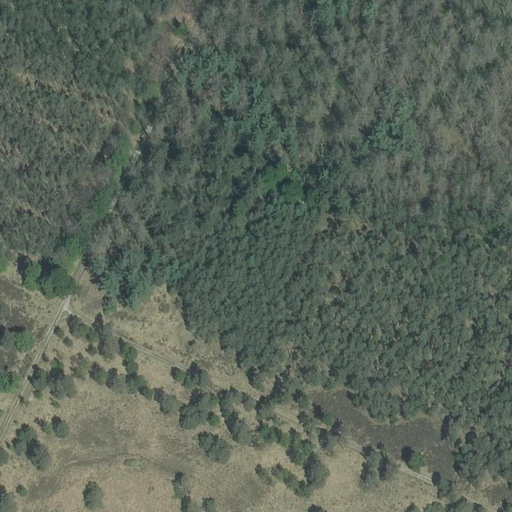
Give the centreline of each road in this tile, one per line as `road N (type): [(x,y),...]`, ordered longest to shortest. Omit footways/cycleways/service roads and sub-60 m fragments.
road 1 (track): [(486,511),(55,307),(209,0)]
road 2 (track): [(55,307),(0,435)]
